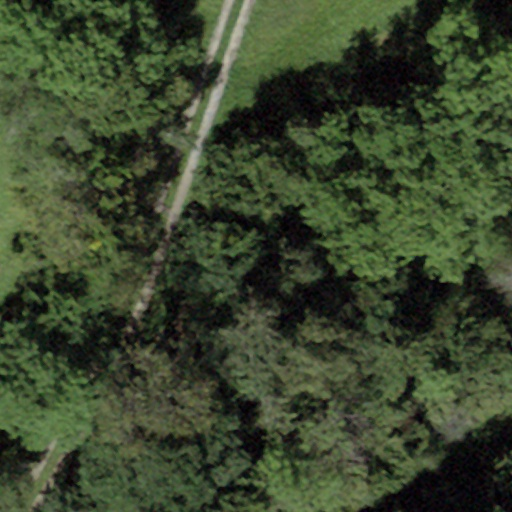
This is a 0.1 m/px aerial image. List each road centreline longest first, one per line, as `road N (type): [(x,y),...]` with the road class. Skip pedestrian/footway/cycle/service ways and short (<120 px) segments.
road 1 (track): [(42,511),(119,388),(239,0)]
road 2 (track): [(365,511),(511,415)]
